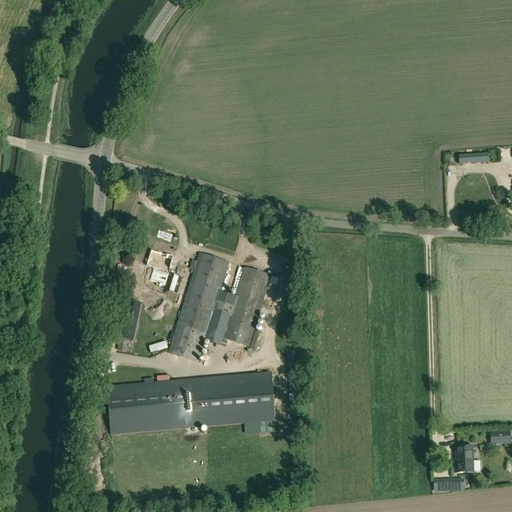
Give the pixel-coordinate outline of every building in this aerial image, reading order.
[(168,273),(173,257),(151,250),(146,266),(168,273)] [(181,309),(168,352),(196,361),(199,362),(214,311),(225,315),(217,338),(249,348),(271,276),(243,268),(234,296),(220,292),(224,282),(229,263),(199,254),(191,279),(183,277),(177,295),(173,307),(181,309)] [(126,310),(120,339),(132,341),(139,312),(126,310)] [(212,348),(217,331),(211,329),(206,347),(212,348)] [(271,374),(107,388),(111,436),(275,422),(271,374)] [(510,447),(510,437),(492,438),(492,448),(510,447)] [(455,474),(473,473),(472,447),(455,448),(456,463),(455,463),(455,474)] [(442,482),(442,492),(450,492),(450,482),(442,482)]
